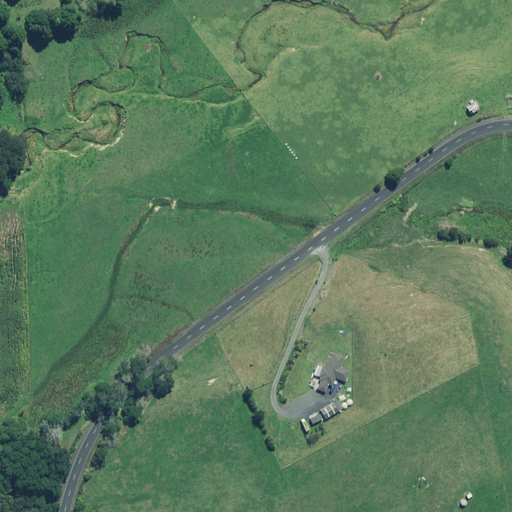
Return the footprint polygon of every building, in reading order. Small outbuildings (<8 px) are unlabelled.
[(478,108),(473,101),(465,108),(469,114),(478,108)] [(341,367),(345,357),(332,352),(330,358),(327,356),(317,381),(321,382),(318,389),(326,392),(329,385),(333,387),(336,380),(345,383),(350,371),(341,367)] [(352,399),(341,406),(344,410),(355,403),(352,399)] [(342,410),(336,401),(320,411),(326,420),(342,410)] [(322,419),(320,414),(309,419),(312,424),(322,419)]
